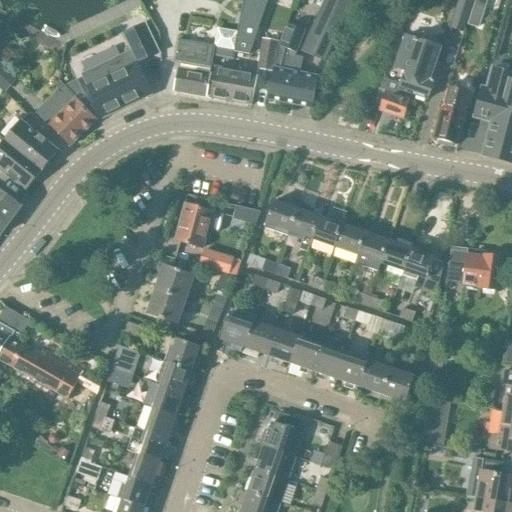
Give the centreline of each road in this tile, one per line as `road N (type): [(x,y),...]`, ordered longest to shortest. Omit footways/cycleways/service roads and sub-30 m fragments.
road 1 (residential): [(0,288),(107,342),(182,122)]
road 2 (tertiary): [(182,122),(511,184)]
road 3 (residential): [(178,511),(223,379),(239,372),(392,426)]
road 4 (tertiary): [(0,265),(96,154),(137,132),(182,122)]
